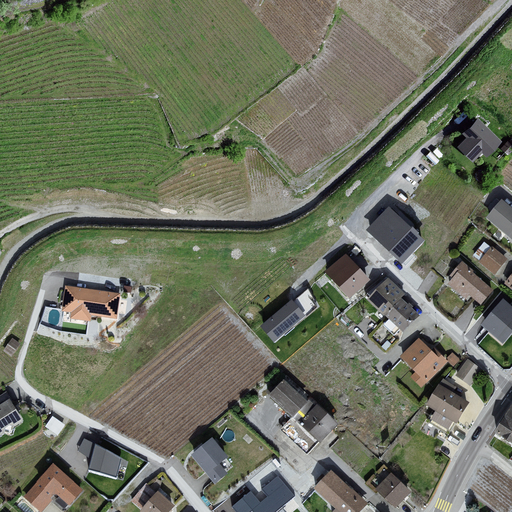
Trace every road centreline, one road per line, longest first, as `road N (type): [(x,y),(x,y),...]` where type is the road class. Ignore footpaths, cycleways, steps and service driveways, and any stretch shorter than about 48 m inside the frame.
road 1 (track): [(0,233),(75,207),(146,220),(264,220),(315,196)]
road 2 (track): [(511,0),(315,196)]
road 3 (secondary): [(440,511),(511,388)]
